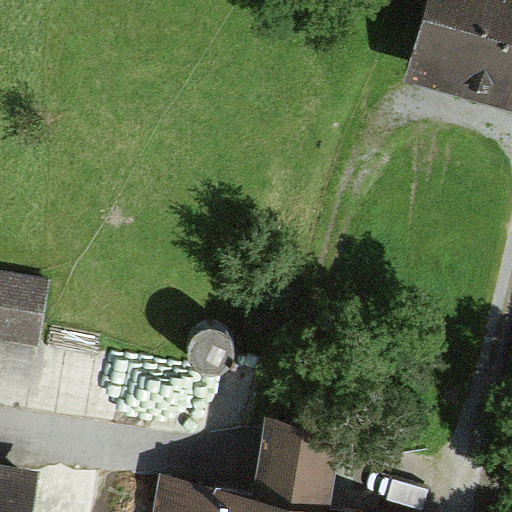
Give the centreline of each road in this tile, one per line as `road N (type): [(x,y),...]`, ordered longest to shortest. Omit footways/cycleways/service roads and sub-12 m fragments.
road 1 (track): [(511,275),(460,511)]
road 2 (track): [(0,430),(239,458)]
